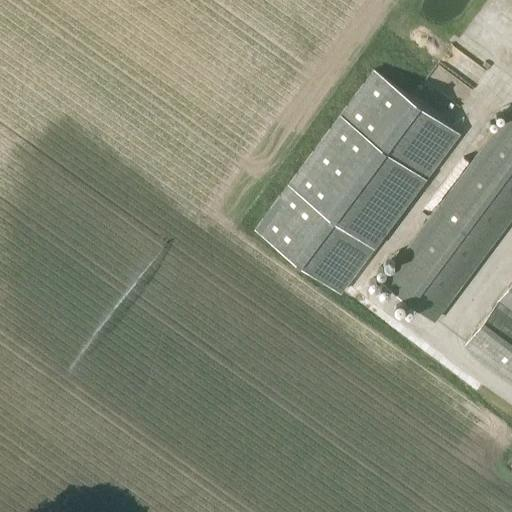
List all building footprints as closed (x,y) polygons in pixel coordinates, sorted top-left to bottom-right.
[(462,74),(438,106),(469,129),(490,100),(477,90),(495,65),(447,29),(430,50),(462,74)] [(511,64),(511,42),(493,32),(484,49),(511,64)] [(257,230),(256,231),(324,281),(341,294),(460,134),(374,71),(257,230)] [(511,110),(384,283),(435,321),(511,216),(511,110)] [(511,284),(468,345),(511,377),(511,284)]
